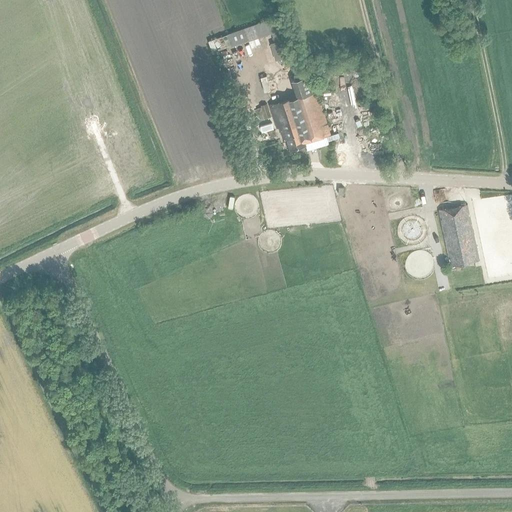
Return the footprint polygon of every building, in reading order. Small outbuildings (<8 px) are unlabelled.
[(275,32),(270,33),(273,43),(282,40),(277,21),(272,22),(275,32)] [(263,86),(249,38),(220,46),(233,94),(263,86)] [(273,43),(270,44),(275,61),(289,57),(284,40),(282,40),(273,43)] [(313,68),(292,74),(294,80),(315,73),(313,68)] [(330,135),(317,92),(312,75),(294,81),(299,97),(290,100),(271,106),(278,129),(280,128),(283,139),(287,137),(290,150),(306,145),(305,143),(330,135)] [(259,120),(270,117),(266,104),(260,106),(260,108),(256,109),(259,120)] [(273,129),(272,123),(260,126),(262,132),(273,129)] [(275,130),(267,132),(269,138),(277,136),(275,130)] [(452,266),(479,260),(467,204),(438,211),(448,257),(450,257),(452,266)]
